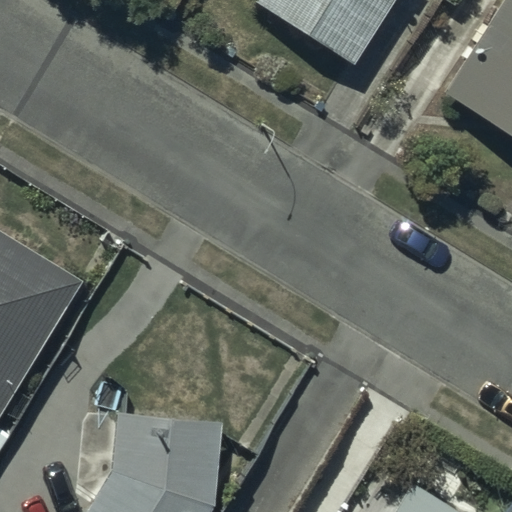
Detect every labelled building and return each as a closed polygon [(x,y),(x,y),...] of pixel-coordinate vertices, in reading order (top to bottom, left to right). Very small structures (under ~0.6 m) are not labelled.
[(386,0),(248,0),(249,0),(347,62),(386,0)] [(511,0),(496,0),(438,90),(511,138),(511,0)] [(0,403),(78,279),(0,230),(0,403)] [(199,511),(205,502),(212,418),(111,410),(107,469),(80,511),(199,511)] [(452,511),(408,486),(392,511),(452,511)]
